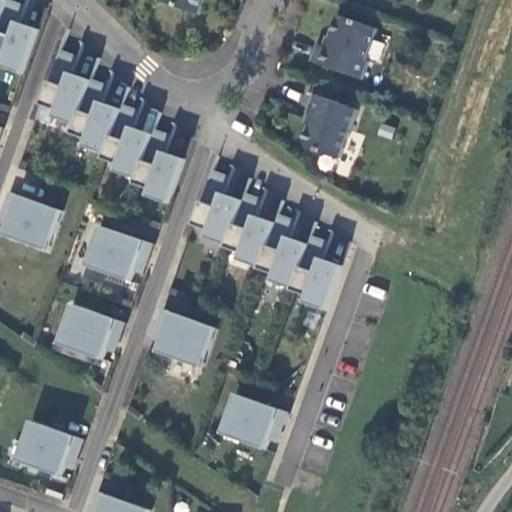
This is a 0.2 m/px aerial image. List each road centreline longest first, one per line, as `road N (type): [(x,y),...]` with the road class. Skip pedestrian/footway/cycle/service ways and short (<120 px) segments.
road 1 (residential): [(215,128),(365,236),(365,258),(282,482)]
road 2 (residential): [(215,128),(71,511)]
road 3 (residential): [(60,0),(0,175)]
road 4 (residential): [(77,0),(196,112)]
road 5 (residential): [(196,112),(246,65),(269,0)]
